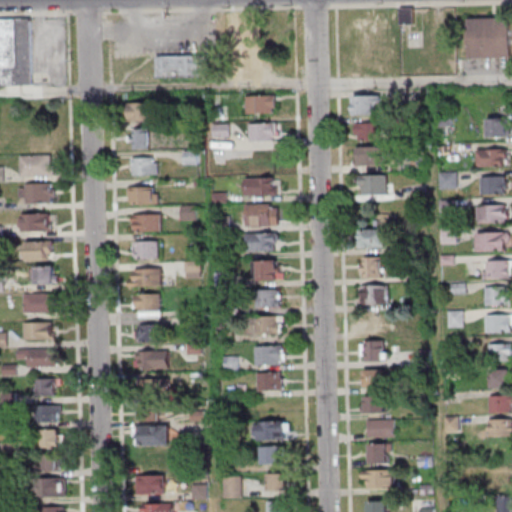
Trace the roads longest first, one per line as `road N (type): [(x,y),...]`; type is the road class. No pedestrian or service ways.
road 1 (residential): [(329,511),(311,0)]
road 2 (residential): [(104,511),(88,0)]
